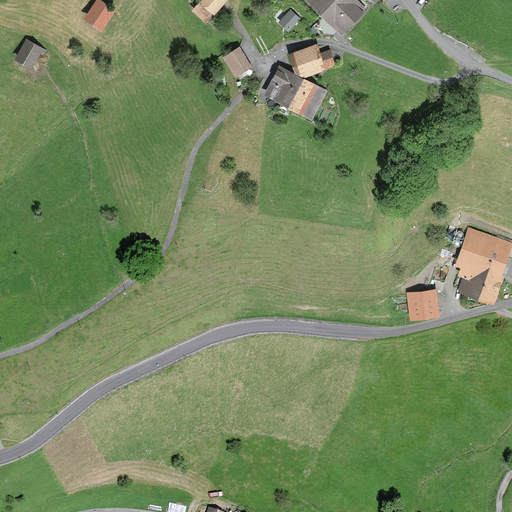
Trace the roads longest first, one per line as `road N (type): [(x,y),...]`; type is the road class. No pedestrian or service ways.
road 1 (track): [(469,64),(446,83),(339,45),(293,45),(202,138),(168,243),(154,262),(44,339),(0,357)]
road 2 (residential): [(0,457),(106,386),(218,335),(266,325),(406,329),(511,305)]
road 3 (residential): [(405,0),(448,49),(511,82)]
